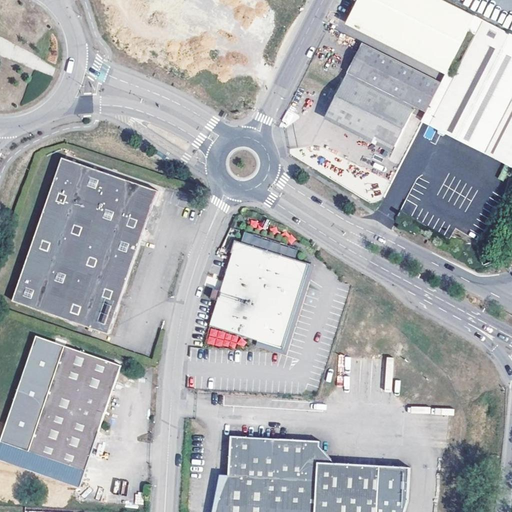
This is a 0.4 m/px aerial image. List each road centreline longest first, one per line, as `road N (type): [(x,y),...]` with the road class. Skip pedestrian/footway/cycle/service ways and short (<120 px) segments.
road 1 (unclassified): [(229,187),(181,313),(164,511)]
road 2 (secondary): [(484,290),(352,224),(269,169)]
road 3 (secondary): [(254,188),(418,287)]
road 4 (secondary): [(234,137),(94,67),(76,43)]
road 5 (secondary): [(58,103),(131,108),(216,154)]
road 6 (unclassified): [(263,118),(323,0)]
road 7 (motorway): [(418,287),(428,303),(494,348),(511,374)]
